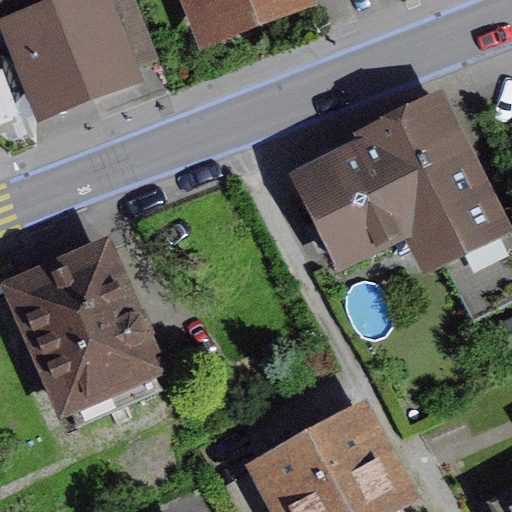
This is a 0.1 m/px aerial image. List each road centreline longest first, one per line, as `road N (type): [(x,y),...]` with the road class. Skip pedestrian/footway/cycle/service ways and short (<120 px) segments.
road 1 (residential): [(449,511),(243,121)]
road 2 (tertiary): [(243,121),(511,14)]
road 3 (tertiary): [(0,211),(243,121)]
